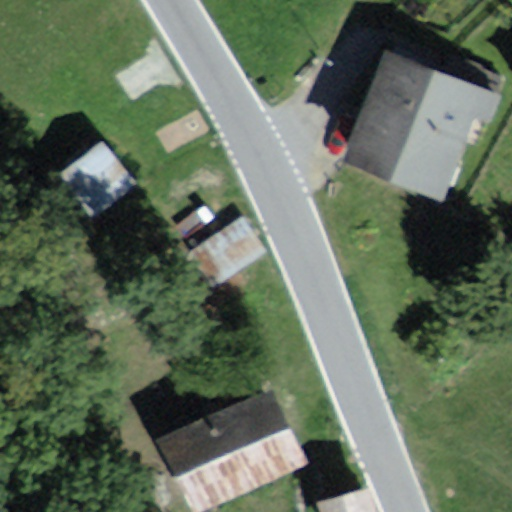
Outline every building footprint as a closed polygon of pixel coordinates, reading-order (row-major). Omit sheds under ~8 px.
[(500,94),(384,52),(343,163),(441,199),(472,115),(490,121),(500,94)] [(139,180),(100,139),(57,179),(95,220),(139,180)] [(262,250),(227,209),(190,240),(226,281),(262,250)] [(204,511),(306,460),(266,384),(160,439),(197,511),(204,511)] [(377,511),(368,485),(316,503),(318,511),(377,511)]
